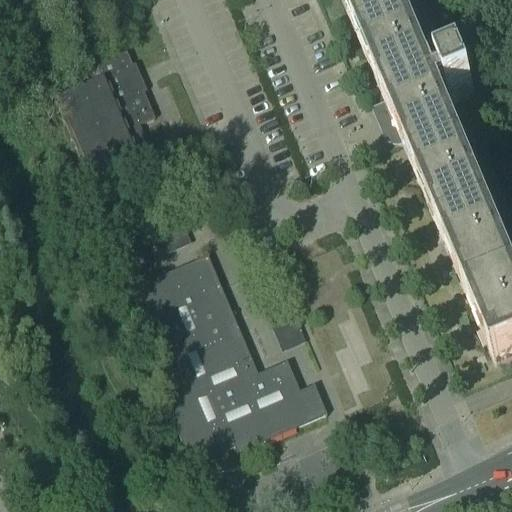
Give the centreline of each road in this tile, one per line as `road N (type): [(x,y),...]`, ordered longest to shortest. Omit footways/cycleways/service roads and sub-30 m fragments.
road 1 (residential): [(348,186),(275,216),(186,0)]
road 2 (residential): [(511,224),(467,113),(492,102),(473,54),(446,65),(415,0)]
road 3 (residential): [(446,416),(348,186)]
road 4 (residential): [(271,0),(348,186)]
